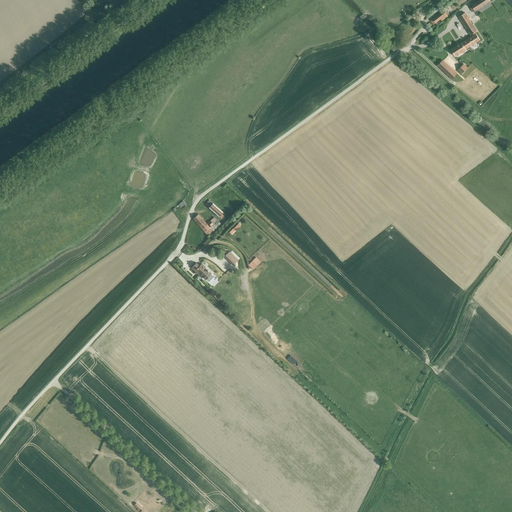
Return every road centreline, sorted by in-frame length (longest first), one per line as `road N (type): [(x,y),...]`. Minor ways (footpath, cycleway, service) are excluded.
road 1 (unclassified): [(0,443),(175,253),(200,197),(401,50),(449,0)]
road 2 (unclassified): [(155,0),(0,113)]
